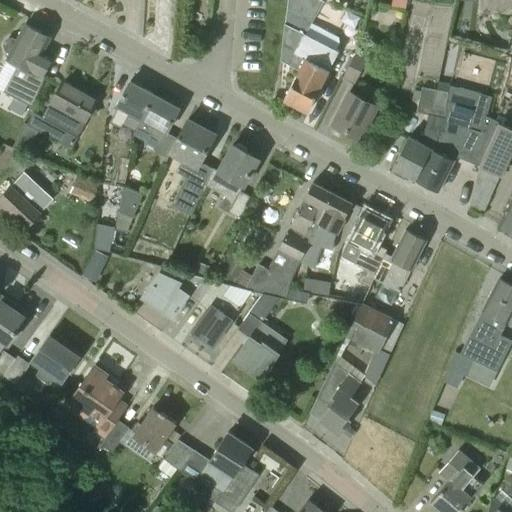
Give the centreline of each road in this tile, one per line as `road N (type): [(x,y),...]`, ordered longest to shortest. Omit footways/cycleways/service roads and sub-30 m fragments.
road 1 (residential): [(379,511),(341,477),(0,239)]
road 2 (residential): [(511,260),(217,101)]
road 3 (residential): [(217,101),(30,0)]
